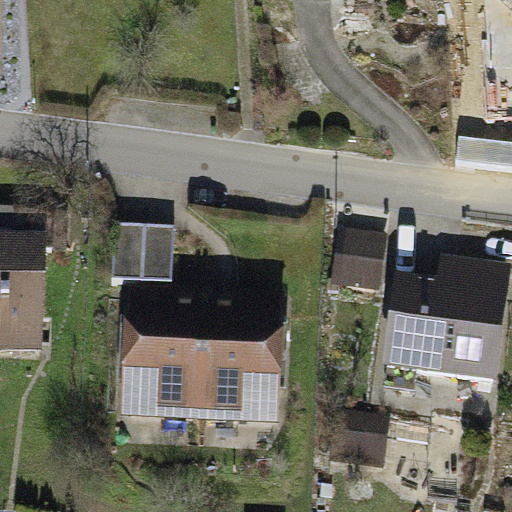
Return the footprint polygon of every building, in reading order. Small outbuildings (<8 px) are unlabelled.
[(66,210),(0,208),(0,239),(66,241),(66,210)] [(190,231),(131,231),(131,286),(190,286),(190,231)] [(0,239),(0,355),(61,358),(66,241),(0,239)] [(511,382),(511,267),(449,264),(448,295),(420,294),(415,378),(511,382)] [(303,299),(139,294),(136,420),(300,424),(303,299)]
